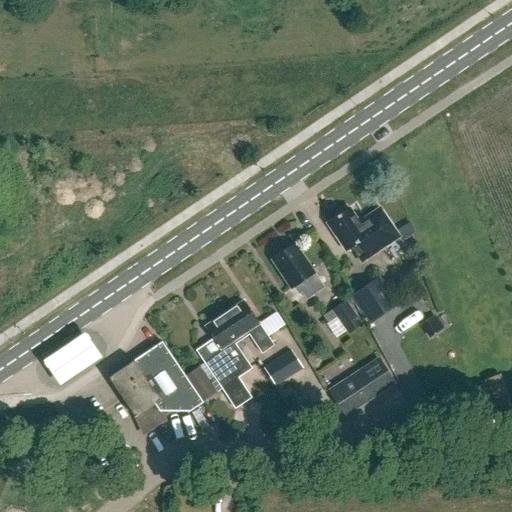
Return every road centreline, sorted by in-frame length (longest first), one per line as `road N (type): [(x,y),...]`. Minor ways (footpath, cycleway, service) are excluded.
road 1 (secondary): [(0,371),(511,23)]
road 2 (unclassified): [(511,444),(204,451),(156,469),(107,511)]
